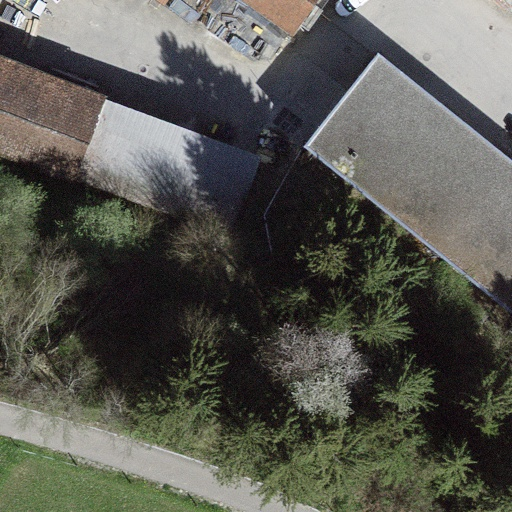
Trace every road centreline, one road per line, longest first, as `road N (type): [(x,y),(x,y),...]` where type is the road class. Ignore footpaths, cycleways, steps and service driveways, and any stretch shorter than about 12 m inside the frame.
road 1 (residential): [(241,511),(0,424)]
road 2 (residential): [(511,76),(416,0)]
